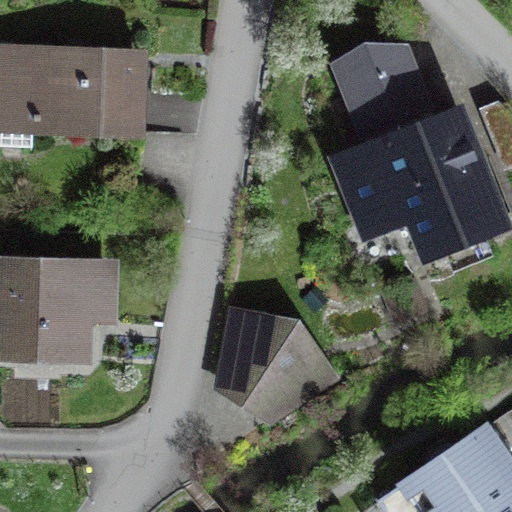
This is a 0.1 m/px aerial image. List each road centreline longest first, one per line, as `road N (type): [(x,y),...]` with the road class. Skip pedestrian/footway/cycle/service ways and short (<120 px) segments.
road 1 (residential): [(247,0),(177,411),(155,458)]
road 2 (residential): [(0,445),(155,458)]
